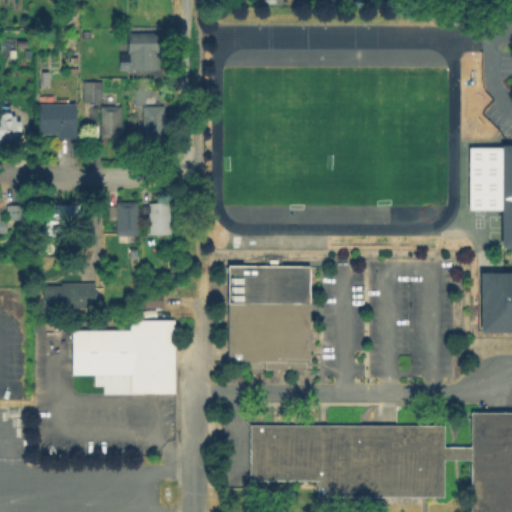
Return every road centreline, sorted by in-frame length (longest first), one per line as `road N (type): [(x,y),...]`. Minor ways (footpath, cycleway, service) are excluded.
road 1 (residential): [(193,296),(194,511)]
road 2 (residential): [(187,0),(177,161)]
